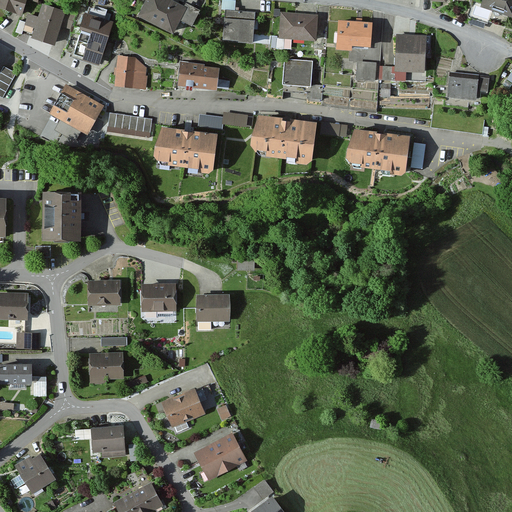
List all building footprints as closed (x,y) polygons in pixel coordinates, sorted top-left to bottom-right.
[(24,0),(0,0),(0,5),(21,12),(24,0)] [(142,0),(138,8),(170,25),(183,3),(177,0),(142,0)] [(511,0),(482,0),(482,1),(511,11),(511,0)] [(76,14),(42,1),(38,13),(30,10),(25,21),(33,24),(29,33),(54,42),(60,26),(70,29),(76,14)] [(221,34),(253,36),(255,9),(223,7),(221,34)] [(109,15),(81,9),(76,31),(86,33),(81,54),(99,58),(109,15)] [(281,34),(317,35),(318,12),(281,11),(281,34)] [(350,39),(370,40),(370,18),(337,16),(336,44),(350,44),(350,39)] [(396,67),(423,69),(425,32),(396,31),(394,65),(382,65),(381,77),(396,78),(396,67)] [(135,56),(117,54),(113,82),(146,87),(147,66),(135,56)] [(312,58),(283,57),(282,83),(311,84),(312,58)] [(200,60),(178,60),(178,80),(216,80),(216,64),(200,64),(200,60)] [(356,77),(375,77),(375,61),(356,61),(356,77)] [(16,76),(4,69),(0,75),(0,98),(3,100),(16,76)] [(447,93),(476,94),(477,72),(448,71),(447,93)] [(479,86),(488,86),(488,74),(480,74),(479,86)] [(48,109),(87,131),(103,102),(64,80),(48,109)] [(199,122),(249,129),(251,114),(224,110),(224,115),(200,112),(199,122)] [(315,119),(255,112),(251,146),(311,153),(315,119)] [(153,120),(109,115),(107,131),(151,137),(153,120)] [(154,154),(211,162),(216,127),(159,119),(154,154)] [(348,135),(349,122),(322,121),(321,133),(348,135)] [(410,133),(352,125),(347,158),(405,166),(410,133)] [(414,141),(412,166),(424,167),(426,142),(414,141)] [(76,181),(42,182),(43,239),(77,239),(76,181)] [(254,261),(237,261),(237,272),(254,272),(254,261)] [(120,276),(88,275),(87,302),(120,303),(120,276)] [(177,281),(142,281),(142,311),(177,311),(177,281)] [(0,317),(28,317),(28,287),(0,287),(0,317)] [(229,292),(196,293),(197,319),(229,318),(229,292)] [(20,346),(39,346),(38,331),(20,331),(20,346)] [(105,381),(105,375),(122,375),(122,351),(89,351),(89,381),(105,381)] [(0,380),(30,380),(30,357),(0,357),(0,380)] [(162,403),(172,428),(205,415),(194,390),(162,403)] [(102,454),(124,454),(123,420),(91,421),(91,447),(101,447),(102,454)] [(194,454),(209,481),(245,461),(230,433),(194,454)] [(31,490),(56,474),(38,443),(13,459),(31,490)] [(150,480),(114,500),(120,511),(142,511),(162,501),(150,480)] [(251,511),(283,511),(272,497),(251,511)]
